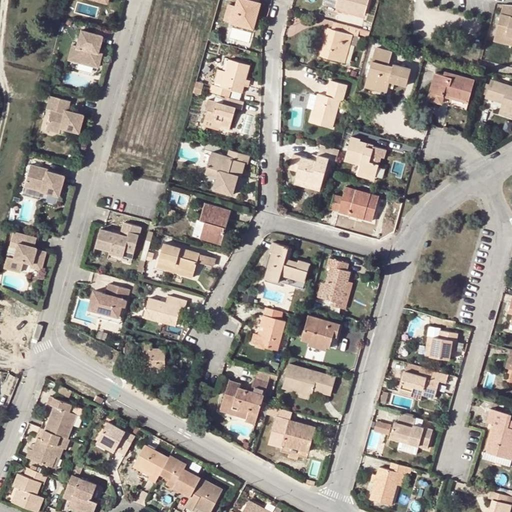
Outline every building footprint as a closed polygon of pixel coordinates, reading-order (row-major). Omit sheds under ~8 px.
[(231,24),(253,30),(260,3),(259,3),(259,0),(237,0),(234,14),(231,24)] [(337,0),(335,7),(364,16),(368,0),(337,0)] [(511,5),(502,4),(493,41),(511,45),(511,5)] [(223,22),(231,24),(234,14),(226,12),(223,22)] [(347,25),(332,21),(330,29),(344,33),(347,25)] [(347,25),(344,33),(330,29),(328,28),(320,56),(344,63),(352,35),(357,36),(360,29),(347,25)] [(102,35),(81,29),(76,46),(71,45),(68,59),(98,67),(101,55),(97,54),(98,51),(102,35)] [(375,89),(376,84),(388,88),(388,86),(390,81),(394,82),(406,86),(410,69),(394,65),(393,67),(388,66),(392,53),(375,48),(364,86),(375,89)] [(241,93),(243,86),(245,80),(249,66),(229,60),(226,72),(222,85),(221,88),(212,85),(210,92),(225,96),(229,98),(231,91),(241,93)] [(214,83),(222,85),(226,72),(218,70),(214,83)] [(444,72),(443,75),(435,73),(428,100),(441,103),(443,96),(444,94),(469,100),(474,81),(444,72)] [(196,80),(194,88),(202,90),(204,82),(196,80)] [(511,87),(490,80),(489,85),(485,95),(484,98),(489,99),(492,90),(505,94),(502,103),(500,110),(511,113),(511,87)] [(310,123),(332,129),(340,100),(342,100),(346,85),(330,81),(326,96),(317,94),(313,110),(310,123)] [(386,92),(388,88),(376,84),(375,89),(386,92)] [(505,94),(492,90),(489,99),(502,103),(505,94)] [(443,96),(454,100),(468,103),(469,100),(444,94),(443,96)] [(60,133),(62,129),(80,133),(84,115),(66,110),(68,100),(51,95),(47,109),(51,110),(46,129),(60,133)] [(216,119),(221,121),(219,127),(229,130),(235,109),(242,110),(244,102),(229,98),(225,96),(223,104),(208,100),(205,111),(207,111),(204,119),(215,122),(216,119)] [(466,110),(468,103),(454,100),(452,106),(466,110)] [(511,118),(511,113),(500,110),(498,114),(511,118)] [(251,134),(254,116),(248,115),(245,133),(251,134)] [(203,123),(219,127),(221,121),(216,119),(215,122),(204,119),(203,123)] [(367,144),(359,142),(360,140),(351,137),(344,161),(360,165),(358,172),(375,177),(380,158),(383,159),(386,150),(374,146),(373,149),(366,147),(367,144)] [(339,150),(321,145),(318,157),(317,160),(312,159),(293,154),(289,170),(297,172),(293,184),(319,191),(329,159),(331,160),(336,161),(339,150)] [(236,175),(237,170),(242,172),(244,164),(247,165),(250,156),(230,150),(227,157),(211,152),(207,167),(219,171),(217,178),(214,189),(233,195),(238,176),(236,175)] [(24,186),(58,196),(63,175),(46,171),(47,169),(30,164),(24,186)] [(205,174),(217,178),(219,171),(207,167),(205,174)] [(373,181),(375,177),(358,172),(356,176),(373,181)] [(342,197),(333,195),(329,209),(339,211),(338,213),(372,223),(379,197),(345,188),(342,197)] [(188,207),(191,194),(173,189),(169,202),(188,207)] [(223,227),(225,228),(230,210),(205,203),(200,220),(205,222),(200,238),(220,244),(224,232),(222,231),(223,227)] [(200,238),(205,222),(200,220),(197,220),(193,236),(200,238)] [(121,234),(100,229),(95,246),(119,253),(118,256),(122,257),(124,250),(134,253),(141,227),(124,222),(121,234)] [(41,269),(46,252),(35,249),(36,247),(27,245),(29,235),(14,231),(10,247),(16,248),(14,258),(8,257),(5,267),(21,271),(23,261),(32,263),(31,267),(41,269)] [(174,272),(175,267),(194,273),(198,262),(200,254),(164,243),(157,266),(174,272)] [(298,263),(289,260),(285,259),(287,251),(288,248),(275,244),(272,253),(265,278),(278,282),(280,275),(303,282),(309,264),(299,261),(298,263)] [(149,248),(145,260),(151,261),(154,250),(149,248)] [(134,253),(124,250),(122,257),(131,260),(134,253)] [(214,266),(216,258),(200,254),(198,262),(214,266)] [(317,298),(330,301),(341,304),(347,282),(350,272),(346,271),(348,264),(329,259),(327,267),(330,267),(325,284),(321,284),(317,298)] [(193,278),(194,273),(175,267),(174,272),(193,278)] [(352,283),(347,282),(341,304),(330,301),(329,306),(345,310),(352,283)] [(119,316),(122,306),(124,298),(127,299),(130,289),(109,283),(106,293),(94,290),(89,309),(119,317),(119,316)] [(149,298),(148,301),(147,305),(146,307),(144,316),(144,317),(161,322),(162,318),(177,322),(181,307),(185,308),(187,301),(168,296),(166,303),(149,298)] [(138,315),(144,316),(146,307),(141,306),(138,315)] [(268,308),(261,336),(257,335),(254,334),(251,344),(277,351),(284,322),(280,320),(282,312),(268,308)] [(268,308),(265,308),(257,335),(261,336),(268,308)] [(119,317),(89,309),(88,314),(120,323),(122,317),(119,316),(119,317)] [(301,340),(308,342),(327,347),(330,348),(333,337),(337,323),(308,315),(301,340)] [(175,327),(177,322),(162,318),(161,322),(161,324),(175,327)] [(427,336),(429,336),(434,337),(430,356),(449,360),(450,354),(451,351),(455,351),(458,334),(441,331),(441,327),(429,325),(427,336)] [(425,355),(430,356),(434,337),(429,336),(425,355)] [(326,351),(327,347),(308,342),(308,345),(326,351)] [(143,349),(142,372),(165,373),(166,348),(152,348),(152,343),(143,343),(143,349)] [(282,388),(295,391),(311,396),(313,391),(315,383),(323,386),(321,393),(330,395),(335,377),(289,364),(282,388)] [(407,364),(405,371),(418,374),(419,372),(420,367),(407,364)] [(249,411),(246,419),(245,421),(254,424),(271,374),(257,370),(251,387),(254,387),(253,392),(239,388),(240,385),(229,381),(221,406),(237,410),(238,407),(249,411)] [(405,371),(400,389),(412,393),(413,388),(423,390),(422,395),(434,398),(439,382),(446,384),(449,375),(433,371),(431,375),(430,378),(418,374),(405,371)] [(323,386),(315,383),(313,391),(321,393),(323,386)] [(179,386),(175,400),(184,403),(188,389),(179,386)] [(60,388),(58,393),(69,398),(72,394),(60,388)] [(294,396),(310,400),(311,396),(295,391),(294,396)] [(389,392),(383,391),(380,402),(386,404),(389,392)] [(105,397),(98,394),(96,398),(103,402),(105,397)] [(44,429),(46,429),(67,438),(77,414),(82,416),(84,409),(53,396),(51,403),(54,404),(49,416),(44,429)] [(220,410),(246,419),(249,411),(238,407),(237,410),(221,406),(220,410)] [(511,459),(511,428),(507,427),(509,419),(511,414),(491,409),(487,422),(495,424),(498,425),(496,431),(493,430),(486,452),(511,459)] [(419,447),(420,445),(428,447),(433,431),(422,428),(418,428),(414,427),(416,418),(400,413),(397,422),(395,421),(391,435),(401,438),(400,441),(419,447)] [(119,446),(127,451),(137,432),(138,430),(112,416),(102,434),(114,440),(113,443),(119,446)] [(414,427),(418,428),(422,428),(424,420),(416,418),(414,427)] [(389,432),(392,423),(377,419),(375,428),(389,432)] [(281,449),(282,445),(309,452),(312,440),(313,435),(315,428),(288,421),(286,429),(284,434),(275,432),(271,446),(281,449)] [(59,456),(62,457),(66,447),(68,448),(71,440),(67,438),(46,429),(44,429),(41,427),(38,434),(37,434),(36,436),(40,437),(37,445),(36,449),(32,448),(29,456),(55,466),(59,456)] [(117,449),(119,446),(113,443),(114,440),(102,434),(99,439),(117,449)] [(416,455),(419,447),(400,441),(399,444),(401,445),(400,450),(416,455)] [(135,463),(141,467),(152,473),(159,476),(160,473),(169,458),(146,444),(135,463)] [(307,456),(309,452),(282,445),(281,449),(307,456)] [(510,466),(511,459),(486,452),(484,452),(482,459),(510,466)] [(169,458),(160,473),(170,478),(176,482),(174,486),(191,495),(202,477),(186,467),(188,463),(171,453),(169,458)] [(379,468),(377,476),(375,483),(370,500),(392,506),(397,485),(400,474),(405,475),(409,476),(410,472),(410,468),(392,463),(390,470),(379,468)] [(149,478),(152,473),(141,467),(138,472),(149,478)] [(241,482),(214,467),(212,472),(227,480),(225,484),(236,491),(241,482)] [(36,489),(40,490),(43,482),(45,483),(48,476),(28,468),(26,475),(19,473),(15,486),(19,488),(14,502),(34,510),(40,496),(38,495),(34,493),(36,489)] [(69,484),(63,499),(71,502),(77,504),(75,509),(83,511),(94,511),(98,504),(91,501),(97,487),(71,476),(69,484)] [(191,495),(185,506),(194,510),(196,507),(200,508),(206,511),(211,511),(224,489),(202,477),(191,495)] [(509,511),(511,505),(506,503),(508,496),(491,491),(488,498),(493,499),(490,508),(489,511),(509,511)] [(44,497),(40,496),(34,510),(39,511),(44,497)] [(83,511),(75,509),(77,504),(71,502),(68,510),(73,511),(83,511)] [(264,511),(247,503),(242,511),(264,511)]
